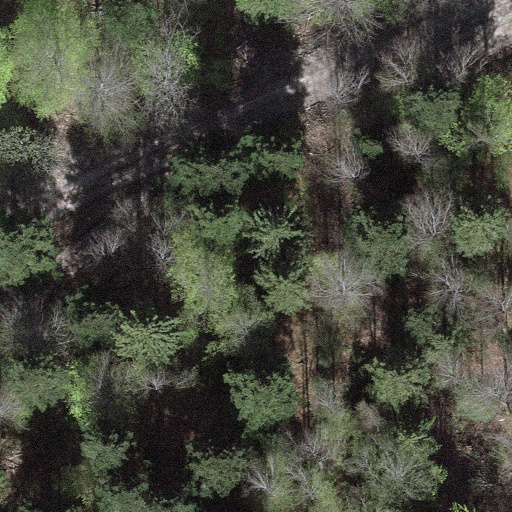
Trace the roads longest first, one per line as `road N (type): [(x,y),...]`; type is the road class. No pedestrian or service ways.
road 1 (track): [(498,0),(0,322)]
road 2 (track): [(0,213),(474,0)]
